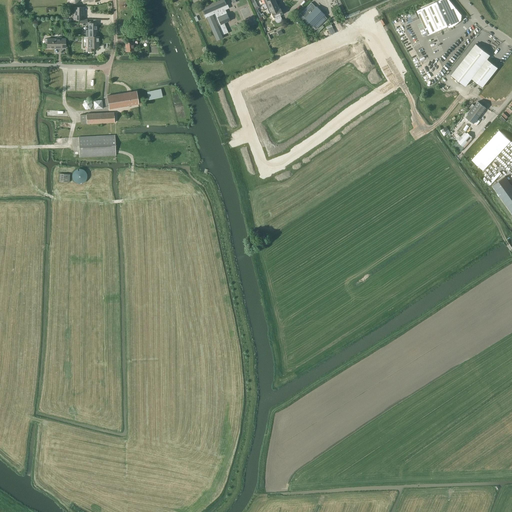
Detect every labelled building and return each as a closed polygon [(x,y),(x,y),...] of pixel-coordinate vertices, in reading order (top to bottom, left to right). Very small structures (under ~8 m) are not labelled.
[(229,8),(225,0),(216,0),(202,7),(217,41),(224,38),(223,35),(229,32),(225,23),(231,21),(226,10),(229,8)] [(268,8),(278,4),(275,0),(272,0),(265,3),(268,8)] [(440,0),(417,11),(428,35),(448,26),(449,28),(455,25),(461,20),(462,15),(449,0),(440,0)] [(312,3),(301,13),(316,30),(328,19),(325,16),(326,15),(317,7),(317,8),(312,3)] [(272,12),(280,9),(278,4),(268,8),(270,13),(272,12)] [(84,7),(74,7),(74,20),(79,20),(84,19),(84,7)] [(281,8),(280,9),(272,12),(277,23),(283,20),(280,15),(283,13),(281,8)] [(96,24),(88,24),(88,29),(86,29),(86,37),(96,36),(96,30),(97,30),(97,26),(96,26),(96,24)] [(96,36),(88,37),(88,47),(88,51),(95,51),(95,47),(98,47),(98,41),(100,41),(99,36),(96,36)] [(58,38),(48,38),(48,48),(58,47),(58,48),(62,48),(62,47),(66,47),(66,38),(62,38),(62,37),(58,37),(58,38)] [(126,51),(134,50),(133,44),(135,44),(134,39),(131,39),(131,42),(126,42),(126,51)] [(497,68),(487,59),(490,55),(475,43),(450,75),(465,86),(471,79),(482,87),(497,68)] [(161,88),(149,92),(150,98),(163,95),(161,88)] [(137,91),(108,95),(108,96),(110,109),(139,104),(137,91)] [(486,108),(478,102),(466,118),(474,124),(486,108)] [(114,112),(87,114),(87,123),(87,124),(115,122),(114,112)] [(79,137),(80,157),(116,155),(115,135),(79,137)] [(78,169),(77,169),(76,170),(75,171),(74,171),(73,172),(73,174),(72,175),(72,176),(72,178),(72,179),(73,180),(73,181),(74,182),(75,183),(77,184),(78,184),(79,184),(80,184),(82,184),(83,184),(84,183),(85,182),(86,181),(87,180),(87,179),(87,178),(88,176),(87,175),(87,174),(86,173),(86,171),(85,171),(84,170),(82,169),(81,169),(80,169),(78,169)] [(70,174),(59,173),(59,181),(69,182),(70,174)] [(511,183),(506,175),(493,185),(511,211),(511,183)]
